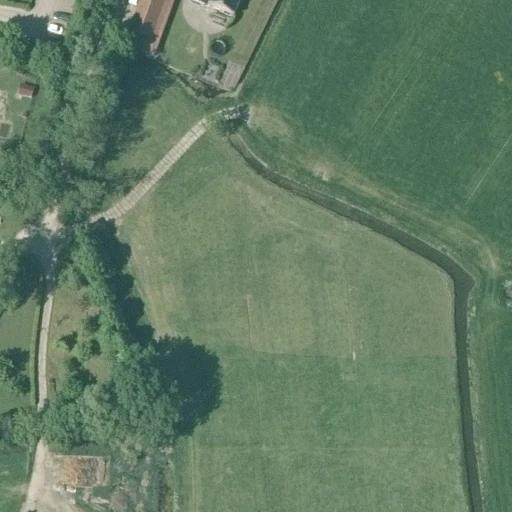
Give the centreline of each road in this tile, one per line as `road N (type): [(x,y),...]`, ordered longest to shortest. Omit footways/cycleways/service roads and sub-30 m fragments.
road 1 (track): [(32,234),(47,268),(37,475)]
road 2 (track): [(43,249),(109,216),(203,128),(237,113)]
